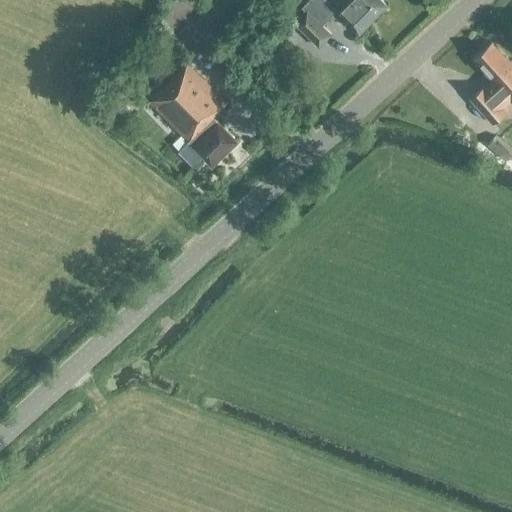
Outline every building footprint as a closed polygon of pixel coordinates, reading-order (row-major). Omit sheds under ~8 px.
[(387,5),(381,0),(330,0),(328,2),(325,0),(309,0),(302,8),(304,11),(306,9),(322,25),(337,11),(360,34),(387,5)] [(306,9),(304,11),(294,22),(320,47),(332,35),(322,25),(306,9)] [(511,101),(511,64),(490,40),(473,56),(494,79),(470,101),(492,125),(507,111),(504,108),(511,101)] [(212,166),(237,141),(213,117),(227,103),(187,63),(149,101),(212,166)] [(511,150),(495,137),(494,137),(487,146),(511,166),(511,150)]
